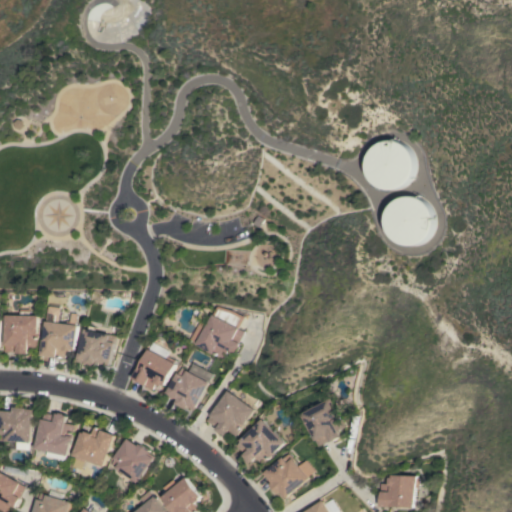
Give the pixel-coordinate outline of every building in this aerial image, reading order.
[(412,178),(410,181),(406,184),(403,187),(398,188),(394,189),(390,189),(385,189),(381,187),(377,185),(374,182),(371,179),(369,175),(367,171),(366,167),(366,163),(367,158),(368,154),(370,150),(373,147),(376,144),(380,141),(384,140),(388,139),(393,139),(397,139),(401,141),(405,143),(408,146),(411,149),(414,153),(415,157),(416,161),(416,165),(416,170),(414,174),(412,178)] [(432,231),(430,235),(427,238),(424,241),(421,243),(417,245),(412,245),(408,245),(404,245),(400,243),(396,241),(393,238),(390,235),(388,231),(387,227),(386,223),(386,219),(387,215),(388,211),(390,207),(393,204),(396,201),(400,199),(404,197),(408,197),(412,197),(417,197),(421,199),(424,201),(427,204),(430,207),(432,211),(434,215),(434,219),(434,223),(434,227),(432,231)] [(254,215),(250,224),(256,227),(261,219),(254,215)] [(195,344),(196,342),(189,339),(197,321),(206,325),(215,306),(229,310),(242,317),(236,328),(242,331),(237,342),(239,343),(238,346),(239,346),(236,351),(235,350),(234,352),(228,349),(223,358),(207,350),(195,344)] [(4,316),(37,315),(37,347),(28,347),(28,353),(26,353),(26,354),(19,354),(19,351),(5,351),(4,316)] [(45,321),(78,325),(75,350),(71,350),(66,349),(65,357),(57,356),(57,357),(51,356),(51,357),(46,357),(46,356),(41,355),(45,321)] [(85,328),(117,336),(110,365),(98,362),(96,366),(84,363),(84,362),(77,361),(85,328)] [(151,341),(169,351),(167,355),(175,360),(174,362),(176,363),(164,385),(162,384),(161,385),(156,382),(152,389),(145,386),(146,385),(132,377),(151,341)] [(177,372),(178,372),(181,367),(186,370),(186,369),(209,382),(195,410),(188,406),(186,409),(175,403),(177,399),(175,397),(174,399),(170,397),(171,395),(166,393),(177,372)] [(228,390),(255,409),(236,435),(229,430),(225,435),(216,429),(217,427),(207,420),(228,390)] [(300,413),(329,398),(338,414),(345,426),(336,431),(339,436),(329,442),(329,440),(318,446),(315,440),(300,413)] [(33,441),(8,440),(8,441),(0,440),(0,430),(2,410),(14,411),(14,406),(27,407),(27,408),(35,409),(33,441)] [(36,448),(43,418),(44,418),(45,413),(57,415),(57,413),(60,413),(60,412),(65,413),(65,414),(68,415),(66,423),(75,425),(73,436),(74,436),(73,442),(72,442),(69,455),(68,455),(66,462),(59,460),(59,459),(47,456),(48,451),(36,448)] [(262,419),(285,442),(275,452),(276,453),(272,458),(271,456),(263,464),(256,457),(251,463),(249,461),(248,462),(244,458),(245,457),(243,454),(244,453),(236,445),(241,440),(240,440),(262,419)] [(104,466),(86,459),(82,469),(73,465),(76,456),(74,455),(82,432),(85,433),(86,431),(92,433),(94,427),(116,435),(104,466)] [(138,481),(117,467),(117,468),(111,464),(115,459),(114,458),(128,438),(138,446),(140,443),(150,450),(149,452),(155,457),(138,481)] [(305,460),(314,471),(307,477),(308,478),(286,498),(280,492),(279,494),(270,484),(272,482),(264,473),(282,457),(283,458),(288,453),(294,460),(293,460),(298,466),(305,460)] [(7,511),(0,508),(0,470),(22,482),(21,483),(26,486),(21,497),(22,497),(21,499),(22,499),(18,506),(17,506),(17,507),(12,504),(7,511)] [(390,506),(390,507),(380,506),(381,483),(387,483),(388,477),(390,477),(390,474),(414,475),(414,478),(417,478),(416,488),(414,487),(413,507),(390,506)] [(173,511),(161,496),(186,477),(201,496),(199,498),(200,499),(195,503),(200,509),(196,511),(173,511)] [(69,511),(34,511),(40,492),(49,495),(51,489),(65,493),(63,499),(72,502),(69,511)] [(135,511),(155,496),(167,511),(135,511)] [(303,511),(321,500),(324,504),(331,499),(339,511),(337,511),(303,511)]
